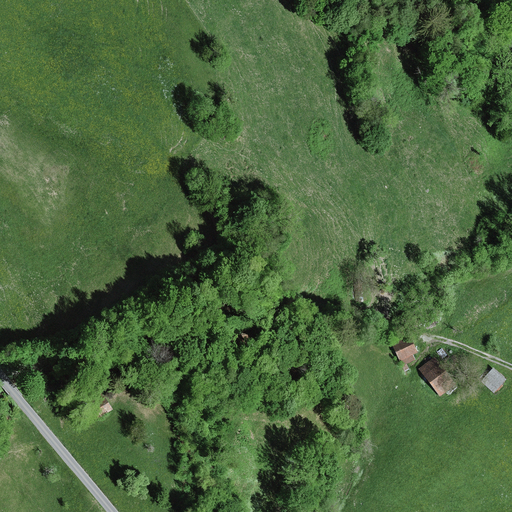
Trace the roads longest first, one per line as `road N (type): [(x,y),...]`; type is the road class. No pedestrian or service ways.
road 1 (tertiary): [(0,376),(111,511)]
road 2 (track): [(511,367),(390,324),(381,303)]
